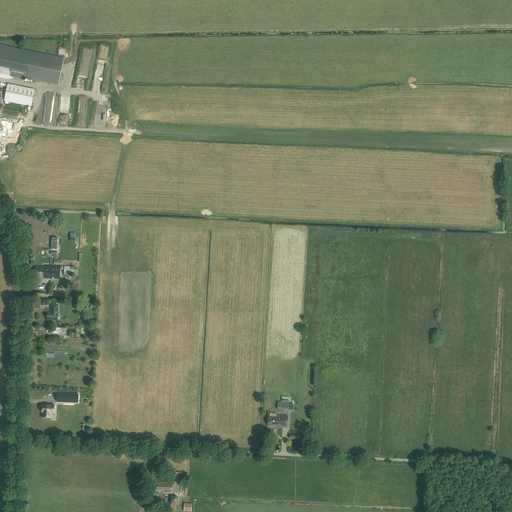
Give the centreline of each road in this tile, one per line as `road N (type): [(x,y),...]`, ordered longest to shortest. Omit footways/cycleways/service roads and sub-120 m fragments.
road 1 (track): [(511,149),(31,124),(38,88),(0,82)]
road 2 (unclassified): [(17,443),(511,465)]
road 3 (unclassified): [(17,443),(21,264),(0,202)]
